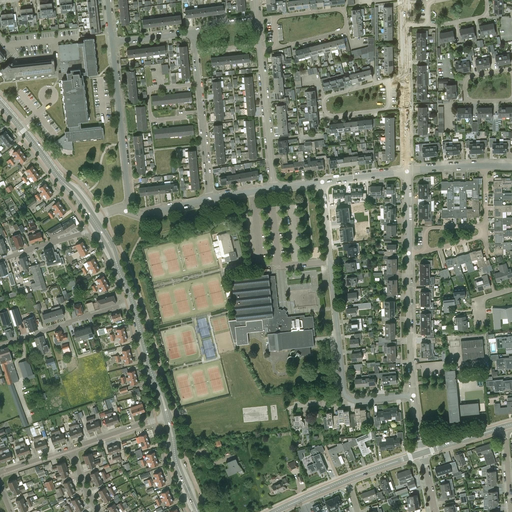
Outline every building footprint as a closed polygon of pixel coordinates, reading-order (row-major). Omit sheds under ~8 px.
[(61,10),(66,9),(65,0),(59,0),(60,6),(57,7),(58,14),(61,14),(61,10)] [(71,0),(65,0),(66,9),(72,8),(72,12),(76,12),(75,5),(72,5),(71,0)] [(289,10),(297,9),(295,0),(294,1),(288,1),(289,10)] [(298,0),(297,0),(296,0),(294,0),(294,1),(295,0),(297,9),(303,8),(302,0),(298,0)] [(302,0),(303,8),(311,7),(309,0),(302,0)] [(216,6),(217,14),(224,13),(223,8),(225,8),(225,2),(222,2),(222,5),(216,6)] [(276,4),(280,4),(279,2),(276,2),(276,3),(267,4),(268,11),(277,10),(276,4)] [(46,4),(47,14),(52,14),(53,17),(56,17),(55,10),(52,10),(52,3),(46,4)] [(41,15),(47,14),(46,4),(40,4),(40,12),(37,12),(38,19),(41,19),(41,15)] [(506,10),(506,7),(494,7),(494,14),(497,14),(497,17),(502,17),(502,14),(503,14),(503,10),(506,10)] [(26,9),(27,21),(33,21),(33,23),(36,22),(36,15),(33,15),(32,8),(26,9)] [(27,21),(26,9),(20,9),(21,17),(18,17),(19,24),(22,24),(21,20),(27,19),(27,21)] [(6,14),(8,24),(8,27),(13,27),(14,28),(17,27),(16,20),(13,20),(12,13),(6,14)] [(487,25),(489,34),(493,33),(494,36),(497,36),(496,31),(495,31),(493,23),(487,25)] [(484,35),(489,34),(487,25),(480,26),(482,34),(481,34),(481,39),(484,38),(484,35)] [(467,28),(468,38),(473,37),(474,40),(477,40),(476,35),(475,35),(473,27),(467,28)] [(464,39),(468,38),(467,28),(460,30),(462,38),(461,38),(461,42),(464,42),(464,39)] [(417,40),(426,39),(433,39),(435,39),(435,32),(432,32),(432,36),(428,36),(428,31),(418,31),(418,33),(417,33),(417,40)] [(446,32),(448,42),(453,41),(454,44),(456,43),(456,39),(455,39),(453,31),(446,32)] [(443,43),(448,42),(446,32),(440,33),(441,41),(440,41),(441,46),(444,46),(443,43)] [(79,130),(78,122),(87,121),(82,75),(87,74),(87,75),(97,74),(93,38),(83,39),(83,42),(58,45),(61,73),(62,79),(67,126),(68,126),(69,131),(64,131),(65,134),(55,142),(56,143),(57,144),(58,145),(59,145),(60,146),(61,147),(63,148),(64,148),(65,149),(66,149),(68,149),(70,150),(71,150),(73,149),(72,140),(103,137),(102,127),(79,130)] [(339,49),(340,48),(346,47),(347,51),(350,50),(347,38),(337,40),(339,49)] [(337,40),(330,42),(332,50),(338,49),(339,52),(341,52),(340,48),(339,49),(337,40)] [(330,42),(323,44),(325,52),(327,52),(327,55),(329,54),(329,51),(332,50),(330,42)] [(323,44),(316,45),(319,54),(324,53),(325,56),(328,55),(327,55),(327,52),(325,52),(323,44)] [(316,45),(310,47),(312,56),(313,55),(314,57),(316,56),(317,56),(317,55),(318,55),(318,54),(319,54),(316,45)] [(310,47),(303,49),(305,57),(311,56),(311,59),(314,59),(314,57),(313,55),(312,56),(310,47)] [(298,59),(305,57),(303,49),(299,50),(298,49),(292,51),(294,56),(294,63),(299,62),(298,59)] [(507,54),(502,55),(504,65),(511,63),(509,55),(510,55),(509,51),(507,51),(507,54)] [(494,53),(495,58),(496,58),(497,66),(504,65),(502,55),(498,56),(497,52),(494,53)] [(429,53),(426,53),(417,53),(417,60),(420,60),(420,63),(429,62),(429,59),(426,59),(426,56),(429,55),(429,53)] [(281,62),(285,61),(284,56),(283,55),(282,54),(275,55),(275,56),(272,57),(272,64),(281,63),(281,62)] [(487,58),(482,59),(484,68),(491,67),(489,59),(490,59),(489,54),(486,55),(487,58)] [(477,70),(484,68),(482,59),(477,60),(477,57),(474,57),(475,62),(476,62),(477,70)] [(467,62),(462,63),(464,72),(470,71),(469,63),(470,63),(469,58),(466,58),(467,62)] [(53,59),(37,61),(35,61),(35,64),(11,67),(8,64),(0,70),(0,72),(5,79),(4,79),(51,74),(51,73),(55,73),(53,59)] [(272,64),(273,71),(282,70),(281,64),(285,64),(285,61),(281,62),(281,63),(272,64)] [(457,73),(464,72),(462,63),(457,63),(457,61),(454,61),(455,66),(456,66),(457,73)] [(429,62),(420,63),(420,66),(417,66),(417,72),(429,72),(430,72),(429,69),(426,69),(426,66),(429,65),(429,62)] [(168,74),(168,70),(169,70),(169,68),(168,68),(167,64),(161,65),(162,74),(168,74)] [(349,71),(350,75),(352,83),(359,81),(357,73),(356,73),(355,70),(357,69),(356,66),(353,67),(354,70),(349,71)] [(393,66),(384,66),(378,66),(375,66),(376,74),(376,77),(380,76),(380,69),(384,69),(384,72),(393,72),(393,66)] [(363,68),(364,71),(366,80),(373,78),(370,69),(368,70),(367,67),(363,68)] [(360,69),(357,69),(355,70),(356,73),(357,73),(359,81),(366,80),(364,71),(360,72),(360,69)] [(344,76),(343,73),(341,73),(341,74),(342,77),(343,76),(345,85),(352,83),(350,75),(344,76)] [(336,75),(336,78),(339,87),(345,85),(343,76),(342,77),(341,74),(336,75)] [(274,78),(275,85),(283,84),(283,78),(286,78),(286,75),(284,75),(282,76),(283,77),(274,78)] [(331,80),(330,76),(327,77),(328,77),(328,80),(330,80),(332,88),(339,87),(336,78),(331,80)] [(325,90),(332,88),(330,80),(328,80),(328,77),(321,79),(323,87),(324,87),(325,90)] [(213,88),(221,88),(220,81),(219,81),(219,78),(213,78),(213,82),(212,82),(213,88)] [(281,102),(288,101),(288,98),(285,98),(284,94),(288,93),(288,92),(288,89),(284,90),(284,91),(275,92),(276,99),(280,98),(281,102)] [(307,99),(316,98),(315,91),(306,92),(305,92),(305,95),(307,95),(307,99)] [(457,98),(456,91),(447,92),(447,95),(444,95),(444,99),(443,99),(443,103),(449,102),(449,99),(457,98)] [(183,93),(184,102),(192,101),(191,92),(183,93)] [(427,92),(418,92),(418,99),(421,99),(421,102),(429,102),(429,98),(427,98),(427,92)] [(183,93),(175,94),(176,103),(184,102),(183,93)] [(175,94),(168,95),(168,104),(176,103),(175,94)] [(153,105),(161,105),(160,95),(152,96),(153,105)] [(168,95),(160,95),(161,105),(168,104),(168,95)] [(308,104),(304,105),(304,108),(308,107),(308,106),(316,105),(316,98),(307,99),(308,104)] [(277,106),(277,113),(286,112),(286,111),(288,111),(287,105),(289,105),(288,101),(281,102),(281,106),(277,106)] [(418,114),(430,114),(430,111),(427,111),(427,107),(429,107),(429,104),(423,104),(423,107),(418,108),(418,114)] [(135,107),(136,115),(145,114),(145,106),(135,107)] [(464,108),(464,118),(469,118),(469,121),(472,121),(472,116),(471,116),(471,108),(464,108)] [(477,123),(475,123),(475,132),(478,132),(478,124),(480,124),(480,118),(485,118),(485,108),(478,108),(478,116),(477,116),(477,123)] [(485,108),(485,118),(489,118),(489,121),(491,124),(493,124),(493,125),(493,132),(495,132),(495,116),(492,116),(491,108),(485,108)] [(499,116),(495,116),(495,132),(499,132),(499,125),(498,125),(498,124),(501,124),(501,121),(502,121),(502,117),(505,117),(505,108),(499,108),(499,116)] [(277,113),(278,120),(287,119),(286,114),(290,113),(289,111),(288,111),(286,111),(286,112),(277,113)] [(309,118),(305,119),(306,121),(309,121),(309,120),(318,119),(317,112),(309,113),(309,118)] [(145,114),(136,115),(137,123),(146,122),(145,114)] [(318,119),(309,120),(309,121),(310,123),(310,127),(319,126),(318,119)] [(366,129),(367,128),(375,127),(375,126),(376,125),(375,119),(365,120),(366,129)] [(365,120),(358,121),(359,129),(364,129),(365,136),(368,136),(367,128),(366,129),(365,120)] [(358,121),(351,122),(352,130),(353,130),(353,133),(359,132),(359,129),(358,121)] [(146,122),(137,123),(138,131),(147,130),(146,122)] [(351,122),(344,123),(345,131),(350,130),(351,138),(354,137),(353,133),(353,130),(352,130),(351,122)] [(340,139),(339,132),(338,132),(337,123),(330,124),(330,127),(327,128),(327,133),(331,133),(334,132),(335,136),(337,136),(337,139),(340,139)] [(344,123),(337,123),(338,132),(339,132),(345,131),(344,123)] [(385,125),(385,123),(382,123),(382,126),(385,126),(385,132),(394,131),(394,125),(385,125)] [(295,128),(295,127),(291,127),(291,125),(287,125),(287,126),(279,127),(279,134),(280,134),(280,137),(290,136),(290,133),(288,133),(287,129),(295,128)] [(185,126),(177,127),(178,136),(186,135),(185,126)] [(185,126),(186,135),(194,135),(193,126),(185,126)] [(177,127),(170,128),(170,137),(178,136),(177,127)] [(427,127),(418,127),(418,134),(424,134),(424,137),(431,137),(431,134),(427,134),(427,127)] [(170,128),(162,129),(163,138),(170,137),(170,128)] [(155,139),(163,138),(162,129),(154,129),(155,139)] [(0,143),(2,142),(9,136),(8,134),(8,133),(7,131),(6,131),(5,131),(0,135),(0,137),(1,138),(0,138),(0,143)] [(11,138),(9,136),(2,142),(3,144),(5,143),(7,146),(13,141),(13,139),(12,138),(11,138)] [(386,139),(386,137),(382,137),(382,140),(386,140),(386,146),(394,146),(394,139),(386,139)] [(493,153),(499,153),(499,144),(496,144),(496,138),(489,138),(489,147),(492,147),(493,153)] [(278,141),(278,148),(288,146),(287,143),(297,142),(297,139),(278,141)] [(302,145),(303,151),(303,152),(309,151),(309,148),(312,148),(311,142),(311,141),(305,142),(305,144),(302,145)] [(452,142),(453,145),(453,154),(460,154),(459,148),(463,148),(462,141),(452,142)] [(470,154),(476,154),(476,144),(472,144),(472,141),(466,141),(466,148),(469,148),(470,154)] [(480,144),(476,144),(476,154),(483,153),(483,148),(486,148),(486,141),(480,141),(480,144)] [(503,144),(499,144),(499,153),(506,153),(506,147),(510,147),(510,141),(503,141),(503,144)] [(446,155),(453,154),(453,145),(449,145),(449,142),(442,143),(443,149),(446,149),(446,155)] [(429,144),(429,147),(430,156),(437,156),(437,154),(441,154),(441,150),(440,150),(440,143),(429,144)] [(423,157),(430,156),(429,147),(426,147),(426,144),(419,145),(419,151),(423,151),(423,157)] [(291,146),(288,146),(278,148),(279,154),(281,154),(286,153),(289,153),(291,152),(291,146)] [(394,146),(386,146),(386,151),(378,151),(379,153),(379,154),(382,154),(382,152),(386,151),(386,153),(395,153),(394,146)] [(15,159),(23,153),(19,148),(13,152),(16,157),(14,158),(15,159)] [(188,158),(196,157),(195,151),(190,151),(190,149),(185,149),(185,152),(187,152),(188,158)] [(304,162),(303,152),(303,151),(300,151),(297,152),(298,162),(293,163),(294,171),(305,169),(304,162)] [(363,151),(363,155),(365,155),(366,163),(373,163),(372,158),(374,158),(374,151),(371,151),(371,154),(366,154),(365,151),(363,151)] [(382,154),(379,154),(379,156),(379,157),(382,157),(382,160),(383,161),(387,161),(387,160),(391,160),(395,160),(395,153),(386,153),(386,151),(382,152),(382,154)] [(349,153),(349,157),(351,157),(352,165),(359,164),(358,156),(357,152),(351,152),(351,153),(349,153)] [(27,159),(23,153),(15,159),(14,160),(11,162),(13,165),(15,163),(14,162),(15,161),(15,162),(18,160),(17,159),(18,159),(21,163),(27,159)] [(288,163),(286,153),(281,154),(282,164),(281,164),(282,172),(294,171),(293,163),(288,163)] [(338,158),(338,154),(335,155),(336,158),(337,158),(338,167),(345,166),(344,157),(338,158)] [(327,164),(326,158),(326,155),(316,156),(317,160),(318,170),(324,169),(324,167),(327,167),(327,164)] [(365,155),(363,155),(358,156),(359,164),(366,163),(365,155)] [(330,157),(326,158),(327,164),(330,164),(331,168),(338,167),(337,158),(336,158),(330,159),(330,157)] [(349,157),(344,157),(345,166),(352,165),(351,157),(349,157)] [(234,169),(237,169),(237,165),(234,165),(234,167),(231,167),(232,175),(233,183),(240,182),(238,174),(235,174),(234,169)] [(24,180),(36,171),(32,166),(24,172),(26,174),(22,178),(24,180)] [(40,176),(36,171),(24,180),(26,182),(28,181),(27,179),(31,176),(34,181),(40,176)] [(418,184),(419,191),(428,191),(428,188),(431,188),(431,176),(424,176),(424,184),(418,184)] [(473,181),(466,182),(466,190),(473,190),(473,200),(479,199),(479,178),(473,178),(473,181)] [(493,193),(511,193),(502,193),(502,187),(511,187),(511,180),(506,181),(506,178),(501,178),(501,181),(493,181),(493,193)] [(441,191),(447,191),(448,200),(454,200),(454,190),(454,189),(454,182),(441,182),(441,191)] [(466,182),(454,182),(454,189),(454,190),(460,190),(460,200),(466,200),(466,190),(466,182)] [(35,199),(49,189),(45,184),(39,188),(42,192),(39,195),(38,193),(35,195),(34,197),(35,199)] [(390,199),(390,205),(395,205),(395,187),(394,187),(394,184),(386,185),(386,192),(384,192),(384,194),(392,194),(392,199),(390,199)] [(376,186),(371,187),(371,193),(368,193),(368,199),(376,198),(376,196),(376,186)] [(376,186),(376,196),(381,195),(381,198),(385,198),(384,194),(384,192),(382,192),(382,186),(376,186)] [(53,194),(49,189),(35,199),(37,201),(38,199),(39,200),(41,198),(40,197),(42,195),(45,199),(47,198),(53,194)] [(428,191),(419,191),(419,198),(424,198),(424,201),(431,201),(431,195),(428,195),(428,191)] [(493,193),(494,206),(511,205),(502,205),(502,199),(511,199),(511,193),(493,193)] [(473,200),(473,209),(466,209),(466,218),(479,218),(479,199),(473,200)] [(54,212),(62,206),(58,201),(56,203),(54,200),(44,207),(46,210),(52,205),(55,210),(53,211),(54,212)] [(454,218),(454,210),(454,200),(448,200),(448,210),(441,210),(441,218),(454,218)] [(460,200),(460,209),(454,210),(454,218),(466,218),(466,209),(466,200),(460,200)] [(419,205),(419,211),(431,211),(431,201),(424,201),(424,205),(419,205)] [(383,208),(383,214),(396,213),(395,208),(395,205),(390,205),(380,205),(380,208),(383,208)] [(494,206),(494,218),(511,217),(502,218),(502,212),(511,212),(511,205),(494,206)] [(62,206),(54,212),(52,213),(50,215),(52,218),(54,216),(53,215),(57,212),(60,216),(66,212),(62,206)] [(431,215),(431,211),(419,211),(419,218),(424,218),(424,222),(432,222),(431,215)] [(396,213),(383,214),(383,219),(380,219),(380,222),(390,222),(390,219),(396,219),(396,213)] [(511,217),(494,218),(494,230),(511,230),(511,229),(503,230),(502,228),(502,224),(511,224),(511,217)] [(51,237),(65,232),(66,232),(76,226),(71,219),(61,226),(60,224),(47,231),(51,237)] [(29,224),(31,228),(32,228),(36,242),(43,240),(40,232),(35,233),(34,231),(36,230),(36,227),(34,222),(29,224)] [(387,230),(396,230),(396,225),(390,225),(390,222),(380,222),(381,225),(383,225),(384,230),(387,230)] [(30,243),(36,242),(32,228),(31,228),(29,229),(30,232),(32,231),(33,234),(28,236),(30,243)] [(396,230),(387,230),(387,236),(384,236),(384,239),(390,239),(390,236),(396,236),(396,230)] [(511,230),(494,230),(494,243),(511,242),(503,242),(503,237),(511,236),(511,230)] [(235,251),(234,252),(229,233),(216,236),(221,254),(221,255),(222,256),(223,257),(224,257),(225,257),(229,256),(230,261),(237,259),(235,251)] [(16,248),(23,246),(19,234),(12,236),(13,237),(9,238),(12,246),(15,245),(16,248)] [(75,246),(78,251),(85,247),(82,242),(75,246)] [(503,249),(511,248),(511,242),(494,243),(494,255),(503,255),(503,249)] [(349,256),(360,255),(359,243),(343,245),(344,250),(349,250),(349,256)] [(385,255),(392,255),(392,252),(396,252),(396,245),(387,245),(388,252),(384,252),(384,251),(379,252),(379,256),(384,256),(385,255)] [(85,247),(78,251),(76,252),(79,257),(88,253),(85,247)] [(47,262),(56,259),(52,248),(44,250),(47,262)] [(469,253),(471,261),(477,259),(480,269),(483,268),(488,266),(491,266),(489,259),(484,260),(481,249),(469,253)] [(469,253),(457,257),(460,264),(465,263),(468,273),(474,271),(471,261),(469,253)] [(387,259),(387,266),(397,266),(396,259),(392,259),(392,255),(385,255),(384,256),(384,259),(387,259)] [(29,268),(28,265),(26,257),(19,259),(22,266),(25,274),(28,273),(27,269),(29,268)] [(462,274),(460,264),(457,257),(445,260),(447,268),(454,266),(457,276),(462,274)] [(84,271),(96,264),(93,258),(87,262),(89,266),(86,268),(85,267),(82,268),(84,271)] [(347,271),(358,270),(357,262),(361,262),(361,258),(350,259),(350,263),(345,263),(345,267),(347,266),(347,271)] [(420,271),(429,271),(429,267),(432,267),(432,260),(425,261),(425,264),(420,264),(420,271)] [(33,292),(40,289),(46,287),(38,263),(30,266),(33,275),(36,282),(30,284),(33,292)] [(100,270),(96,264),(84,271),(85,274),(88,272),(87,271),(91,269),(93,273),(100,270)] [(501,281),(501,280),(511,276),(511,275),(510,269),(507,270),(505,264),(499,266),(501,272),(494,274),(497,282),(500,280),(501,281)] [(384,272),(384,276),(392,276),(392,273),(397,273),(397,266),(387,266),(387,272),(384,272)] [(445,280),(447,279),(445,269),(439,271),(441,277),(444,277),(445,280)] [(356,274),(356,277),(346,278),(347,285),(357,284),(357,280),(363,280),(362,273),(356,274)] [(233,339),(236,339),(237,345),(249,344),(247,332),(263,331),(264,330),(263,328),(267,327),(268,333),(269,345),(267,346),(268,351),(295,348),(295,353),(298,355),(301,357),(302,355),(311,354),(310,346),(314,346),(313,335),(315,335),(313,316),(305,317),(304,315),(288,317),(287,314),(286,313),(287,311),(284,309),(282,310),(280,309),(278,309),(275,275),(269,276),(269,274),(232,278),(237,319),(229,320),(233,339)] [(482,290),(482,289),(490,287),(486,275),(481,276),(482,279),(474,281),(477,292),(482,290)] [(94,289),(106,282),(103,276),(97,280),(99,284),(95,286),(95,285),(92,286),(94,289)] [(387,280),(387,287),(397,287),(397,280),(392,280),(392,276),(384,276),(385,280),(387,280)] [(434,277),(429,277),(420,277),(420,284),(426,284),(426,287),(432,287),(432,285),(434,285),(434,277)] [(109,288),(106,282),(94,289),(95,291),(98,290),(97,289),(101,287),(103,291),(109,288)] [(385,294),(385,298),(393,297),(393,294),(397,294),(397,287),(387,287),(388,294),(385,294)] [(354,289),(354,293),(348,293),(349,301),(357,300),(357,296),(361,296),(360,288),(354,289)] [(420,299),(430,299),(433,298),(433,295),(432,289),(426,289),(426,292),(420,292),(420,299)] [(465,289),(454,290),(455,304),(460,304),(459,297),(465,296),(465,289)] [(449,305),(455,304),(454,290),(453,290),(454,297),(443,298),(445,313),(449,312),(449,305)] [(92,301),(86,303),(88,312),(90,312),(95,310),(115,304),(116,303),(113,294),(97,299),(96,297),(91,299),(92,301)] [(385,301),(385,309),(394,308),(394,301),(393,301),(393,297),(385,298),(384,298),(384,301),(385,301)] [(430,302),(430,299),(420,299),(420,306),(426,305),(426,309),(437,308),(437,306),(433,306),(433,302),(430,302)] [(83,314),(83,313),(80,303),(73,305),(76,315),(80,314),(80,315),(83,314)] [(511,307),(506,309),(506,308),(504,308),(504,309),(492,308),(494,329),(500,329),(499,318),(508,317),(509,321),(511,320),(511,307)] [(17,308),(9,311),(14,326),(22,323),(17,308)] [(347,309),(347,316),(356,315),(356,311),(357,311),(357,308),(347,309)] [(382,309),(382,320),(390,320),(390,316),(394,316),(394,308),(385,309),(382,309)] [(55,311),(57,318),(64,316),(62,309),(55,311)] [(421,320),(430,320),(430,316),(433,316),(433,310),(426,310),(426,313),(421,313),(421,320)] [(55,311),(49,313),(51,320),(57,318),(55,311)] [(112,319),(113,322),(121,319),(119,312),(108,315),(110,320),(112,319)] [(45,322),(51,320),(49,313),(42,315),(45,322)] [(25,327),(28,327),(29,331),(37,329),(33,317),(23,320),(25,327)] [(457,318),(459,330),(467,329),(467,320),(465,320),(465,317),(457,318)] [(362,329),(361,318),(352,319),(352,323),(348,323),(349,331),(362,329)] [(386,323),(386,331),(395,330),(394,323),(390,323),(390,320),(382,320),(382,324),(386,323)] [(4,328),(7,338),(13,336),(12,332),(13,332),(11,325),(4,328)] [(90,326),(84,328),(88,338),(93,336),(90,326)] [(430,327),(421,327),(421,333),(426,333),(427,337),(433,336),(433,330),(431,330),(430,327)] [(84,328),(79,329),(82,339),(88,338),(84,328)] [(116,336),(125,334),(123,328),(116,329),(118,335),(115,335),(116,336)] [(79,329),(74,331),(77,341),(82,339),(79,329)] [(61,342),(61,340),(67,338),(66,335),(63,336),(61,330),(55,332),(56,336),(54,337),(54,338),(54,339),(54,340),(54,341),(55,342),(55,343),(56,344),(57,343),(58,345),(60,343),(60,342),(61,342)] [(379,342),(382,342),(391,342),(391,338),(395,338),(395,330),(386,331),(386,338),(382,338),(382,337),(379,337),(379,342)] [(354,334),(355,339),(350,340),(351,347),(359,346),(358,340),(361,340),(361,333),(354,334)] [(127,340),(125,334),(116,336),(116,338),(118,337),(120,342),(127,340)] [(48,352),(47,351),(48,350),(48,349),(48,348),(48,347),(48,346),(47,345),(47,344),(46,343),(45,343),(43,336),(34,339),(35,341),(32,342),(33,347),(37,346),(39,354),(48,352)] [(511,336),(495,338),(496,349),(505,348),(505,350),(511,349),(511,336)] [(422,350),(430,349),(430,343),(435,343),(435,337),(425,338),(425,343),(421,343),(422,350)] [(463,360),(484,358),(482,338),(461,340),(463,360)] [(384,353),(387,353),(395,353),(395,348),(396,348),(396,341),(391,342),(382,342),(382,345),(384,345),(384,353)] [(2,349),(7,364),(13,362),(8,347),(2,349)] [(354,350),(354,353),(351,354),(352,361),(362,360),(361,353),(366,353),(366,348),(359,349),(354,350)] [(121,358),(131,356),(129,349),(122,351),(123,356),(121,357),(121,358)] [(433,349),(430,349),(422,350),(422,357),(427,356),(427,360),(433,359),(438,359),(438,356),(435,356),(434,356),(434,353),(433,353),(433,349)] [(396,360),(395,353),(387,353),(387,358),(383,358),(383,363),(393,362),(393,360),(396,360)] [(491,361),(496,361),(496,369),(505,368),(505,370),(511,369),(511,356),(511,358),(499,359),(498,355),(490,355),(491,361)] [(132,362),(131,356),(121,358),(121,359),(124,359),(125,364),(132,362)] [(57,368),(53,357),(46,360),(47,365),(51,364),(53,369),(57,368)] [(34,374),(33,374),(28,359),(18,363),(24,381),(35,377),(34,374)] [(13,362),(7,364),(1,366),(6,381),(7,385),(8,385),(12,383),(10,377),(14,376),(17,375),(13,362)] [(479,413),(478,403),(460,405),(460,406),(458,406),(454,368),(445,369),(450,421),(459,420),(459,414),(461,414),(461,415),(479,413)] [(126,379),(136,377),(134,371),(127,372),(129,377),(126,378),(126,379)] [(390,383),(397,382),(396,375),(396,371),(395,371),(389,372),(390,383)] [(383,384),(390,383),(389,372),(382,372),(383,384)] [(368,373),(368,374),(369,385),(376,385),(375,374),(373,373),(368,373)] [(474,385),(480,387),(483,378),(477,376),(474,385)] [(487,386),(494,385),(494,391),(504,390),(504,389),(511,388),(511,380),(503,381),(503,379),(493,380),(492,377),(492,376),(484,377),(485,384),(486,384),(487,386)] [(137,383),(136,377),(126,379),(127,381),(129,380),(130,385),(137,383)] [(511,412),(511,411),(511,410),(511,397),(508,398),(508,402),(507,402),(507,407),(499,408),(499,403),(494,404),(495,414),(508,413),(508,412),(511,412)] [(136,406),(138,413),(144,411),(142,404),(136,406)] [(133,415),(138,413),(136,406),(130,408),(133,415)] [(353,417),(353,419),(353,427),(357,426),(356,421),(361,421),(360,409),(360,410),(360,407),(354,408),(355,417),(353,417)] [(387,409),(388,419),(391,419),(391,417),(395,416),(396,421),(401,421),(401,414),(398,414),(397,408),(387,409)] [(113,424),(108,411),(107,409),(104,410),(105,416),(108,415),(109,418),(104,419),(107,426),(113,424)] [(336,428),(340,428),(339,423),(344,422),(343,411),(343,409),(338,410),(339,419),(336,419),(336,421),(336,428)] [(361,421),(361,423),(367,422),(367,425),(370,425),(369,417),(366,418),(366,409),(360,410),(360,409),(361,421)] [(380,420),(388,419),(387,409),(383,409),(383,412),(377,412),(377,419),(374,419),(375,428),(378,427),(378,426),(380,425),(380,420)] [(108,411),(113,424),(119,422),(116,415),(112,417),(111,414),(113,413),(112,410),(108,411)] [(344,422),(344,424),(350,424),(350,427),(353,427),(353,419),(350,419),(349,411),(343,411),(344,422)] [(336,421),(333,421),(332,413),(326,413),(327,417),(323,417),(325,430),(328,429),(328,426),(333,426),(333,429),(336,428),(336,421)] [(308,433),(308,428),(307,419),(301,419),(301,415),(294,416),(295,421),(293,421),(293,425),(298,425),(298,426),(302,426),(302,434),(308,433)] [(90,417),(94,431),(101,429),(98,421),(93,423),(92,420),(95,419),(94,416),(90,417)] [(88,433),(94,431),(90,417),(86,419),(87,422),(90,421),(91,424),(86,426),(88,433)] [(72,423),(77,437),(82,435),(80,428),(76,429),(75,426),(77,425),(76,422),(72,423)] [(71,439),(77,437),(72,423),(69,425),(70,428),(72,427),(73,430),(69,431),(71,439)] [(59,443),(65,441),(63,434),(58,435),(57,432),(59,431),(58,428),(55,429),(59,443)] [(53,445),(59,443),(55,429),(51,431),(52,434),(54,433),(55,436),(51,438),(53,445)] [(366,435),(356,439),(358,445),(363,456),(369,453),(365,442),(372,439),(372,438),(376,437),(376,436),(375,431),(371,432),(366,432),(366,435)] [(390,438),(391,449),(394,449),(394,447),(401,446),(400,439),(403,439),(402,431),(397,432),(397,437),(390,438)] [(37,435),(42,449),(47,447),(45,440),(40,441),(39,438),(42,437),(41,434),(37,435)] [(138,437),(140,443),(148,440),(146,434),(138,437)] [(36,451),(42,449),(37,435),(33,437),(34,440),(37,439),(38,442),(34,443),(36,451)] [(381,450),(391,449),(390,438),(386,439),(382,439),(381,436),(376,436),(377,444),(380,443),(381,450)] [(356,439),(356,438),(352,438),(352,441),(342,445),(344,451),(349,462),(356,459),(351,448),(358,445),(356,439)] [(19,442),(24,455),(30,453),(28,446),(23,447),(22,444),(24,443),(23,440),(19,442)] [(148,440),(140,443),(141,446),(140,446),(141,449),(150,446),(148,440)] [(18,457),(24,455),(19,442),(16,443),(17,446),(19,445),(20,448),(16,450),(18,457)] [(0,445),(6,461),(12,459),(9,452),(5,453),(4,451),(6,450),(4,444),(0,445)] [(112,446),(117,459),(118,464),(122,462),(119,454),(117,455),(116,453),(120,451),(118,444),(112,446)] [(344,451),(342,445),(342,444),(338,444),(338,447),(328,451),(335,468),(342,465),(337,454),(344,451)] [(487,465),(495,462),(489,444),(476,448),(478,456),(484,454),(487,465)] [(314,454),(314,455),(311,457),(314,464),(308,466),(311,473),(319,470),(321,474),(327,471),(320,453),(324,451),(322,445),(314,447),(315,448),(310,450),(311,454),(314,454)] [(113,460),(117,459),(112,446),(107,448),(109,455),(113,453),(114,456),(112,457),(113,460)] [(85,462),(93,459),(92,457),(97,455),(96,452),(91,454),(91,453),(83,456),(85,462)] [(147,461),(156,458),(154,452),(147,454),(149,459),(146,460),(147,461)] [(455,455),(459,465),(466,463),(462,453),(461,453),(461,452),(457,454),(455,455)] [(158,465),(156,458),(147,461),(147,463),(149,462),(151,467),(158,465)] [(94,462),(93,459),(85,462),(86,463),(88,469),(95,466),(95,465),(100,464),(99,460),(94,462)] [(228,475),(236,472),(242,470),(238,464),(237,464),(236,459),(227,463),(228,468),(227,468),(226,469),(228,475)] [(295,460),(287,463),(290,471),(292,470),(292,469),(296,467),(297,468),(298,467),(295,460)] [(59,471),(67,469),(64,462),(57,465),(52,467),(53,470),(56,469),(56,471),(58,470),(59,471)] [(125,471),(130,469),(128,463),(122,465),(125,471)] [(456,475),(454,467),(451,468),(449,464),(437,468),(440,475),(452,471),(453,474),(453,473),(454,476),(456,475)] [(487,478),(496,478),(495,471),(493,471),(492,467),(491,468),(490,464),(481,467),(482,475),(485,475),(487,475),(487,478)] [(43,469),(36,471),(37,475),(38,475),(39,478),(46,475),(44,472),(43,469)] [(67,469),(59,471),(60,474),(55,475),(56,479),(61,477),(61,478),(68,476),(66,470),(67,469)] [(410,481),(409,478),(413,477),(410,469),(397,474),(399,481),(406,479),(410,488),(416,486),(414,479),(410,481)] [(90,474),(93,480),(108,474),(107,471),(105,470),(104,471),(101,472),(98,473),(97,471),(90,474)] [(154,481),(163,478),(160,471),(154,474),(155,479),(153,480),(154,481)] [(108,474),(93,480),(95,486),(102,483),(101,480),(104,479),(104,480),(107,478),(107,477),(109,476),(108,474)] [(283,481),(272,486),(275,493),(286,489),(285,486),(290,484),(287,477),(282,480),(283,481)] [(10,489),(18,486),(17,483),(21,481),(20,478),(15,480),(15,479),(8,483),(10,489)] [(165,484),(163,478),(154,481),(154,482),(156,481),(158,486),(165,484)] [(391,491),(391,490),(393,489),(391,481),(388,482),(387,478),(380,480),(384,491),(385,490),(386,493),(391,491)] [(442,491),(450,489),(449,485),(451,485),(453,482),(452,478),(446,479),(447,482),(445,482),(445,483),(441,484),(442,491)] [(482,485),(483,489),(494,488),(494,485),(496,484),(496,478),(487,478),(487,482),(485,482),(485,485),(482,485)] [(60,492),(73,487),(70,481),(63,484),(65,488),(63,490),(62,487),(56,490),(57,493),(60,492)] [(98,491),(101,497),(114,490),(116,489),(116,488),(115,485),(112,487),(112,486),(106,490),(105,487),(98,491)] [(19,488),(18,486),(10,489),(11,490),(11,489),(14,495),(21,492),(20,492),(25,490),(24,486),(19,488)] [(75,492),(73,487),(60,492),(57,493),(59,497),(65,494),(64,492),(66,491),(68,495),(75,492)] [(488,495),(489,499),(497,498),(497,491),(494,491),(494,488),(483,489),(483,492),(486,492),(486,495),(488,495)] [(116,489),(114,490),(101,497),(104,502),(111,499),(110,497),(116,494),(115,492),(117,491),(116,489)] [(380,498),(378,492),(375,493),(374,489),(362,494),(365,501),(370,499),(371,501),(375,499),(374,498),(377,497),(378,499),(380,498)] [(451,493),(450,489),(442,491),(443,497),(449,496),(449,497),(450,497),(455,497),(454,492),(451,493)] [(161,500),(170,496),(168,490),(161,493),(163,498),(161,499),(161,500)] [(411,503),(418,501),(417,495),(409,496),(410,497),(406,498),(408,504),(411,503)] [(173,502),(170,496),(161,500),(162,501),(164,500),(166,505),(173,502)] [(339,496),(326,501),(327,505),(329,509),(329,511),(330,511),(339,508),(337,505),(341,503),(339,496)] [(68,509),(81,503),(78,497),(71,501),(73,505),(70,507),(69,504),(64,507),(66,510),(68,509)] [(31,502),(29,498),(26,499),(27,501),(25,502),(23,498),(16,501),(18,507),(25,504),(28,503),(31,502)] [(487,502),(487,509),(495,508),(495,505),(498,505),(497,498),(489,499),(489,502),(487,502)] [(420,508),(418,501),(411,503),(408,504),(408,507),(408,511),(413,511),(412,509),(420,508)] [(108,508),(110,511),(112,511),(127,503),(125,502),(122,504),(121,502),(118,504),(116,506),(114,503),(108,508)] [(76,511),(84,509),(81,503),(68,509),(69,511),(72,511),(73,511),(72,509),(75,508),(76,511)] [(129,507),(127,503),(112,511),(119,511),(118,510),(121,509),(122,511),(129,507)]
